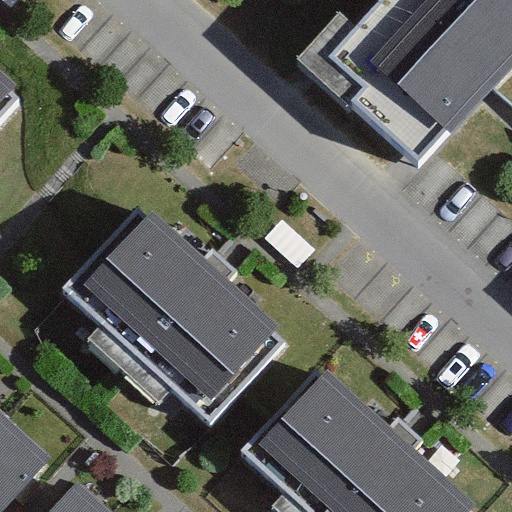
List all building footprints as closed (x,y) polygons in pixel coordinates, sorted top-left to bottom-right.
[(511,0),(395,0),(329,73),(366,106),(355,119),(412,170),(425,182),(440,165),(490,111),(511,86),(511,0)] [(0,88),(0,130),(21,108),(0,88)] [(212,285),(141,218),(61,302),(208,440),(288,357),(212,285)] [(461,511),(400,456),(318,380),(239,466),(288,511),(461,511)] [(0,511),(8,511),(48,469),(0,426),(0,511)] [(92,511),(78,498),(65,511),(92,511)]
